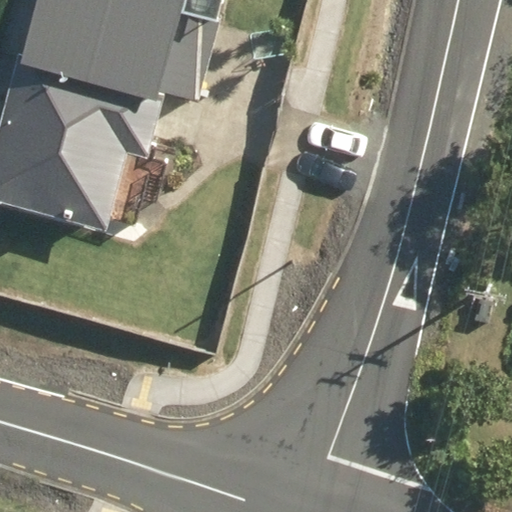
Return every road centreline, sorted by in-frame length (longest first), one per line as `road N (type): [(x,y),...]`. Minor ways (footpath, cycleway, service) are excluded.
road 1 (residential): [(457,0),(412,206),(311,511)]
road 2 (residential): [(278,511),(0,422)]
